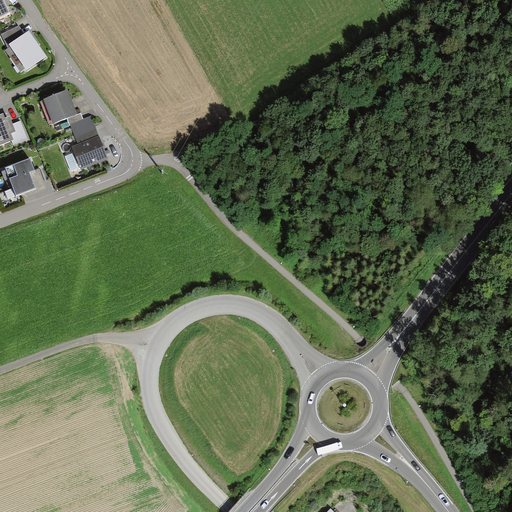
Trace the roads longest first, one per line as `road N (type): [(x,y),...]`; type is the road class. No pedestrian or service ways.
road 1 (track): [(168,161),(424,0)]
road 2 (primary): [(395,341),(511,192)]
road 3 (track): [(160,348),(113,335),(0,371)]
road 4 (residential): [(0,221),(123,175),(133,164)]
road 5 (primary): [(307,410),(296,446),(241,511)]
